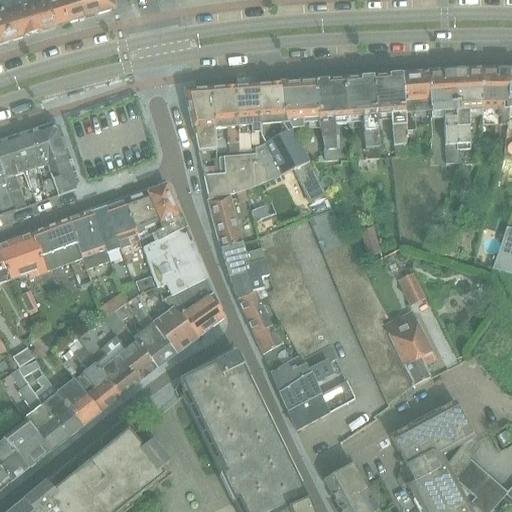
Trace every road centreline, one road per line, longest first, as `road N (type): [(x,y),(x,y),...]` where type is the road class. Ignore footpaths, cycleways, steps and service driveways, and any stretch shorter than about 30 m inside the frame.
road 1 (tertiary): [(511,16),(323,20),(152,39)]
road 2 (tertiary): [(158,60),(292,42),(511,37)]
road 3 (residential): [(239,333),(162,378),(0,508)]
road 4 (residential): [(511,415),(471,395),(435,395),(301,464)]
road 5 (residential): [(173,171),(0,234)]
road 6 (residential): [(173,171),(239,333)]
road 7 (tertiary): [(0,103),(158,60)]
road 8 (tertiary): [(152,39),(0,81)]
road 9 (residential): [(239,333),(301,464)]
